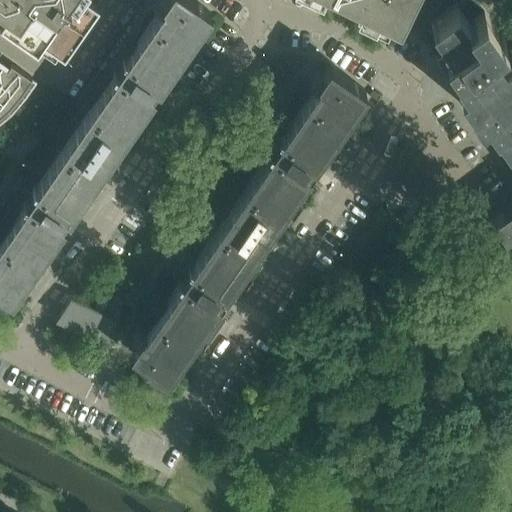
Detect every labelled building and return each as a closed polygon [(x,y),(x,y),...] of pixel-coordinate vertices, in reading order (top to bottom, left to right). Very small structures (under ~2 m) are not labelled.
[(0,287),(4,291),(6,292),(6,293),(7,294),(8,293),(10,295),(19,283),(20,282),(20,281),(26,272),(27,272),(28,271),(27,271),(32,263),(35,265),(36,263),(33,261),(38,254),(39,255),(40,253),(46,244),(47,244),(47,243),(47,242),(53,233),(54,234),(55,232),(54,231),(59,223),(63,226),(63,225),(71,214),(71,213),(68,211),(73,203),(74,204),(75,203),(74,202),(81,193),(82,194),(83,192),(82,192),(88,183),(89,183),(90,182),(89,181),(94,173),(96,175),(97,174),(95,172),(100,164),(101,165),(102,164),(102,163),(108,154),(109,155),(110,152),(116,143),(117,143),(118,142),(116,141),(122,134),(124,136),(125,134),(122,132),(128,125),(129,125),(130,124),(130,123),(136,114),(138,113),(137,112),(143,102),(144,103),(145,101),(144,101),(149,93),(152,96),(162,83),(158,81),(163,73),(164,74),(165,73),(165,72),(171,63),(171,64),(173,62),(172,62),(178,53),(180,52),(179,51),(184,43),(187,45),(188,43),(185,42),(190,35),(191,35),(192,34),(192,33),(198,24),(198,25),(199,23),(199,22),(207,12),(210,14),(211,12),(192,0),(166,0),(164,3),(164,4),(161,8),(132,50),(122,43),(115,53),(120,56),(125,60),(118,71),(116,69),(113,73),(115,74),(97,101),(84,119),(41,180),(37,186),(35,184),(33,187),(33,188),(35,189),(28,200),(18,193),(11,203),(21,210),(14,220),(0,239),(0,287)] [(0,0),(0,8),(5,12),(2,17),(1,18),(0,19),(0,20),(37,47),(39,45),(40,43),(43,39),(44,37),(60,48),(65,52),(65,51),(64,50),(70,42),(71,43),(72,42),(71,41),(76,33),(77,34),(78,33),(77,32),(83,24),(84,25),(84,24),(83,23),(89,15),(90,15),(91,15),(90,14),(96,5),(97,6),(97,5),(89,0),(0,0)] [(347,0),(372,12),(390,21),(400,26),(412,0),(347,0)] [(467,86),(477,100),(471,105),(481,120),(487,115),(496,128),(502,123),(511,136),(511,206),(493,219),(505,237),(511,232),(511,50),(505,56),(497,45),(507,39),(478,0),(461,0),(437,18),(430,23),(445,42),(439,47),(446,56),(439,61),(450,77),(460,90),(467,86)] [(0,123),(11,114),(13,113),(25,98),(26,97),(37,82),(11,64),(7,69),(0,64),(0,123)] [(132,350),(149,362),(148,363),(150,363),(156,366),(162,371),(162,372),(163,373),(164,372),(166,373),(174,361),(175,362),(176,360),(175,360),(181,350),(183,351),(183,350),(182,349),(187,341),(190,343),(191,342),(188,340),(194,332),(195,333),(196,332),(195,331),(201,322),(202,322),(203,321),(202,320),(209,312),(210,312),(211,311),(209,310),(215,302),(218,305),(227,292),(223,289),(229,282),(230,283),(231,282),(230,281),(237,271),(238,272),(239,271),(238,270),(244,261),(245,262),(246,260),(244,259),(249,252),(252,253),(253,252),(250,250),(256,243),(257,244),(258,242),(257,242),(264,233),(265,233),(266,231),(265,230),(272,221),(273,220),(272,219),(277,212),(280,214),(281,212),(278,210),(284,203),(285,204),(286,203),(285,202),(292,193),(293,192),(293,191),(299,182),(300,183),(300,181),(299,180),(304,172),(308,175),(317,163),(313,160),(319,152),(320,153),(321,152),(320,151),(326,142),(327,143),(328,141),(327,141),(334,132),(335,133),(336,131),(334,130),(340,122),(342,124),(343,123),(341,121),(346,113),(347,114),(348,113),(347,112),(354,103),(355,102),(355,101),(363,90),(366,92),(367,91),(331,66),(287,128),(277,121),(271,131),(281,138),(273,149),(271,148),(269,151),(271,152),(197,258),(187,251),(181,261),(191,268),(183,279),(181,277),(179,280),(180,282),(132,350)] [(5,139),(0,146),(0,151),(4,154),(11,144),(5,139)] [(58,316),(107,338),(122,307),(111,302),(108,307),(105,314),(71,298),(58,316)]
